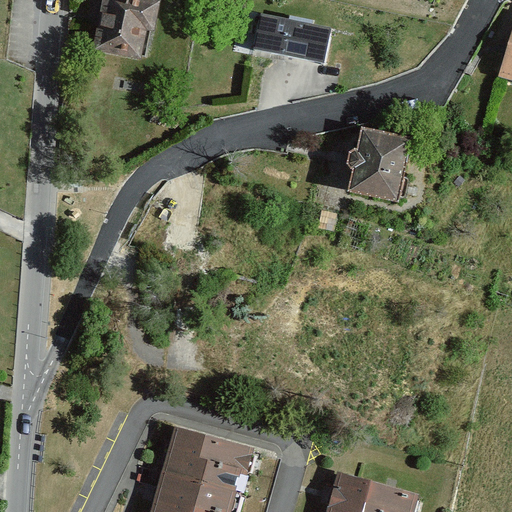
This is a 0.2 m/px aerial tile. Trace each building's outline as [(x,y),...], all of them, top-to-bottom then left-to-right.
[(0,0),(0,51),(7,52),(10,0),(0,0)] [(154,29),(159,1),(153,0),(104,0),(95,50),(140,58),(145,28),(154,29)] [(324,65),(331,30),(261,17),(254,51),(324,65)] [(511,81),(511,37),(500,78),(511,81)] [(399,203),(412,139),(361,130),(357,154),(353,154),(349,157),(346,162),(347,170),(352,173),(348,192),(399,203)] [(175,429),(153,511),(229,511),(240,473),(247,474),(253,449),(175,429)] [(413,511),(418,494),(338,474),(328,511),(413,511)]
